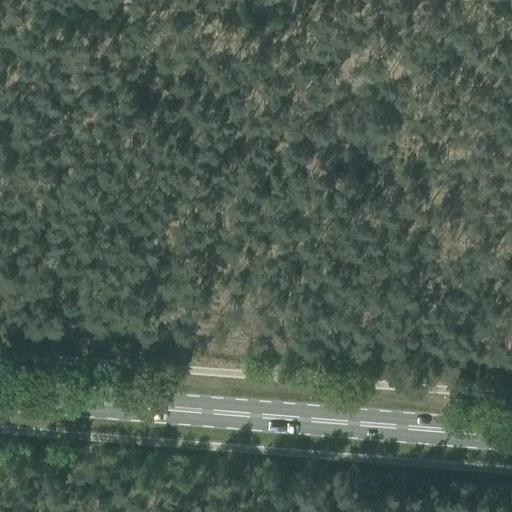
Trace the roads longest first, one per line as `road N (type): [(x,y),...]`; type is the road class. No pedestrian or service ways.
road 1 (primary): [(511,441),(0,402)]
road 2 (track): [(204,0),(66,0)]
